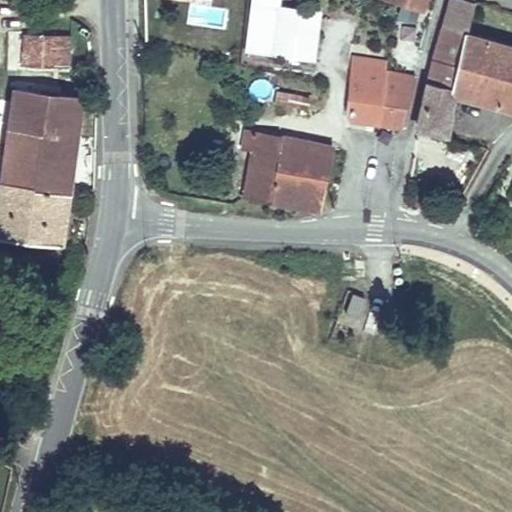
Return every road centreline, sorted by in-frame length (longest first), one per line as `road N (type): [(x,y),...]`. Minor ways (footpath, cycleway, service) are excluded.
road 1 (tertiary): [(112,216),(420,233),(469,243),(511,273)]
road 2 (tertiary): [(35,511),(112,216)]
road 3 (tertiary): [(112,216),(112,0)]
